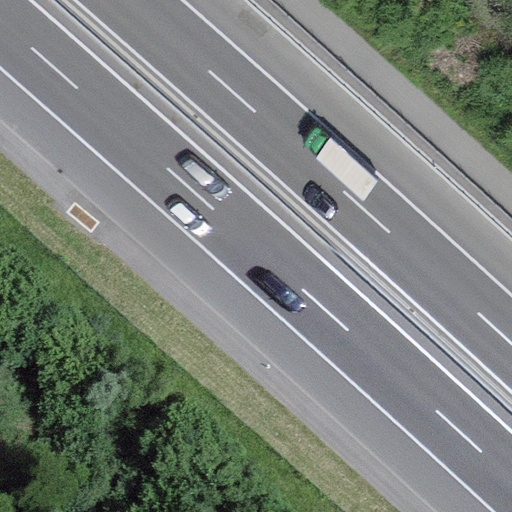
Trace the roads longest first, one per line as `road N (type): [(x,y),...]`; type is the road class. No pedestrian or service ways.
road 1 (motorway): [(0,20),(511,480)]
road 2 (motorway): [(511,344),(128,0)]
